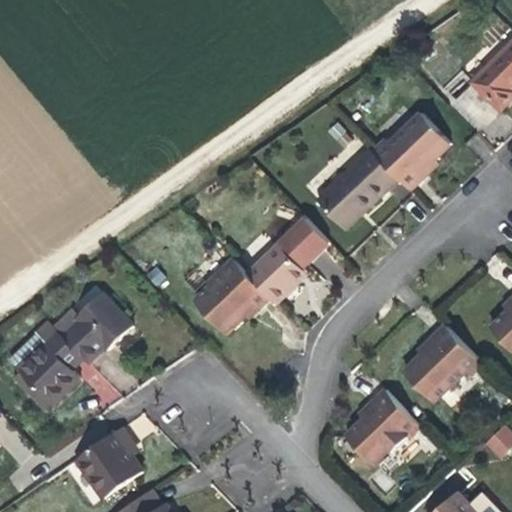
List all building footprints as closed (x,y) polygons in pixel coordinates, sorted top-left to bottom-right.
[(452,103),(480,132),(504,109),(500,105),(511,92),(511,78),(495,62),(452,103)] [(402,177),(412,188),(425,176),(417,168),(432,154),(435,158),(452,140),(425,112),(392,142),(389,139),(376,151),(402,177)] [(349,227),(402,177),(376,151),(374,148),(322,199),(349,227)] [(432,154),(417,168),(425,176),(439,162),(435,158),(432,154)] [(274,295),(281,302),(298,285),(294,281),(306,269),(283,244),(252,272),(274,295)] [(274,295),(252,272),(239,259),(212,284),(216,288),(201,302),(232,333),(251,316),(248,312),(258,303),(262,307),(274,295)] [(309,274),(306,269),(294,281),(298,285),(309,274)] [(88,357),(94,363),(107,351),(110,354),(137,325),(106,293),(76,322),(79,324),(67,335),(88,357)] [(71,316),(58,327),(67,335),(79,324),(76,322),(71,316)] [(75,370),(88,357),(67,335),(58,327),(51,319),(37,332),(39,334),(11,360),(22,370),(56,404),(84,378),(75,370)] [(475,378),(488,365),(451,327),(438,340),(445,346),(444,347),(429,361),(426,358),(409,376),(439,405),(471,374),(475,378)] [(444,347),(437,341),(423,355),(426,358),(429,361),(444,347)] [(48,412),(56,404),(22,370),(15,378),(48,412)] [(416,441),(428,429),(391,390),(376,405),(380,411),(366,425),(349,441),(377,470),(397,451),(399,454),(415,439),(416,441)] [(380,411),(376,405),(360,420),(366,425),(380,411)] [(511,446),(511,428),(507,423),(489,441),(503,455),(511,446)] [(142,448),(127,427),(79,460),(106,498),(146,472),(134,453),(142,448)] [(200,446),(193,453),(199,460),(206,454),(200,446)] [(174,511),(169,504),(165,506),(154,491),(122,511),(174,511)] [(479,511),(461,493),(440,511),(479,511)]
